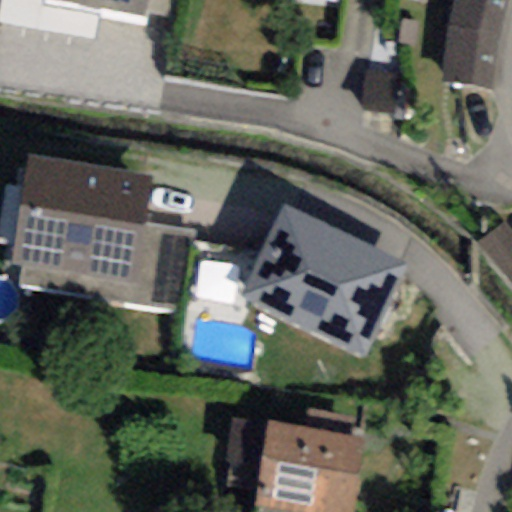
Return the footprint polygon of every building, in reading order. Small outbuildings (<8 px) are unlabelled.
[(146,0),(43,0),(43,6),(142,23),(146,0)] [(510,0),(455,0),(439,87),(492,97),(510,0)] [(6,274),(22,276),(19,292),(184,315),(195,235),(140,227),(146,185),(21,168),(6,274)] [(406,270),(283,215),(240,309),(363,365),(406,270)] [(353,511),(362,447),(231,429),(222,493),(257,498),(255,511),(353,511)]
